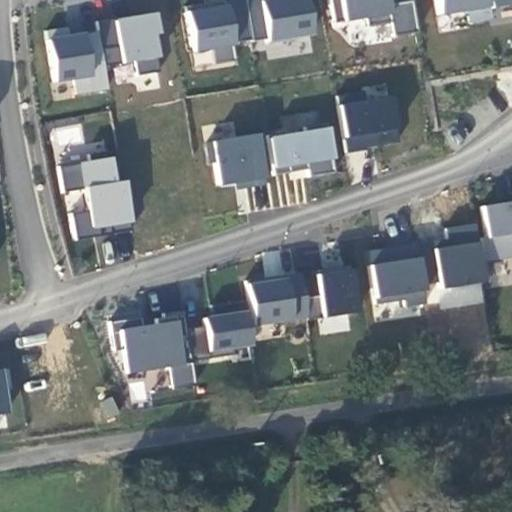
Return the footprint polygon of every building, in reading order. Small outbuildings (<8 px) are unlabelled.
[(242,0),(225,0),(183,7),(190,53),(209,50),(212,66),(233,62),(230,44),(249,41),(242,0)] [(242,0),(249,41),(249,43),(264,40),(265,45),(290,41),(289,38),(309,35),(302,0),(242,0)] [(415,33),(409,0),(327,0),(332,24),(363,19),(364,27),(388,23),(390,37),(415,33)] [(487,10),(485,0),(434,0),(437,15),(465,10),(467,24),(489,20),(487,10)] [(511,0),(485,0),(487,10),(511,5),(511,0)] [(113,22),(113,19),(94,22),(96,33),(101,67),(132,62),(134,76),(157,72),(151,35),(156,35),(153,15),(128,19),(113,22)] [(101,67),(96,33),(67,37),(65,28),(44,32),(52,82),(71,79),(73,95),(105,90),(101,67)] [(363,102),(362,92),(334,96),(344,154),(364,150),(363,143),(372,142),(373,146),(396,142),(388,98),(363,102)] [(332,173),(324,126),(303,129),(303,134),(283,137),(282,135),(265,138),(272,176),(305,170),(307,178),(332,173)] [(244,187),(263,184),(254,135),(205,144),(208,163),(213,163),(217,185),(232,183),(243,181),(244,187)] [(109,235),(129,232),(122,187),(112,189),(111,184),(106,152),(86,155),(87,162),(56,167),(61,194),(81,190),(85,212),(68,215),(73,241),(98,237),(96,227),(107,226),(109,235)] [(244,187),(243,181),(232,183),(234,189),(244,187)] [(511,201),(479,207),(484,237),(479,238),(482,261),(511,256),(511,201)] [(481,283),(472,224),(443,229),(445,240),(414,245),(421,286),(436,283),(437,290),(481,283)] [(109,235),(107,226),(96,227),(98,237),(109,235)] [(421,286),(414,245),(395,248),(396,252),(383,254),(383,250),(365,252),(373,305),(401,300),(403,307),(424,304),(421,286)] [(333,268),(298,273),(305,320),(355,313),(348,270),(333,272),(333,268)] [(248,346),(242,302),(208,307),(210,318),(201,319),(202,327),(184,330),(189,362),(230,356),(229,349),(248,346)] [(485,306),(449,309),(452,351),(488,349),(485,306)] [(184,330),(181,311),(161,314),(161,318),(151,320),(152,326),(141,328),(140,317),(107,322),(112,351),(118,350),(122,374),(146,370),(146,371),(166,368),(169,390),(193,386),(189,362),(184,330)] [(132,403),(147,399),(142,380),(127,383),(132,403)] [(118,414),(109,397),(98,402),(108,420),(118,414)]
